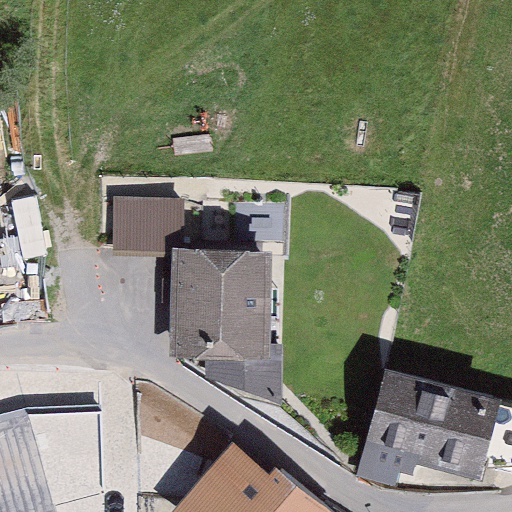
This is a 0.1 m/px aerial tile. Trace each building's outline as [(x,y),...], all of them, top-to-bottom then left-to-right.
[(113,245),(146,245),(146,225),(183,224),(182,186),(112,188),(113,245)] [(262,255),(179,254),(179,281),(166,281),(166,298),(179,298),(178,344),(211,344),(211,374),(278,398),(279,342),(262,342),(262,255)] [(511,402),(387,369),(368,440),(474,467),(482,438),(511,445),(511,402)] [(0,417),(0,511),(57,511),(56,505),(100,494),(97,408),(29,411),(0,417)] [(511,445),(482,438),(478,453),(488,456),(485,467),(511,465),(511,445)] [(334,511),(281,468),(272,478),(236,449),(209,480),(245,511),(244,511),(334,511)]
